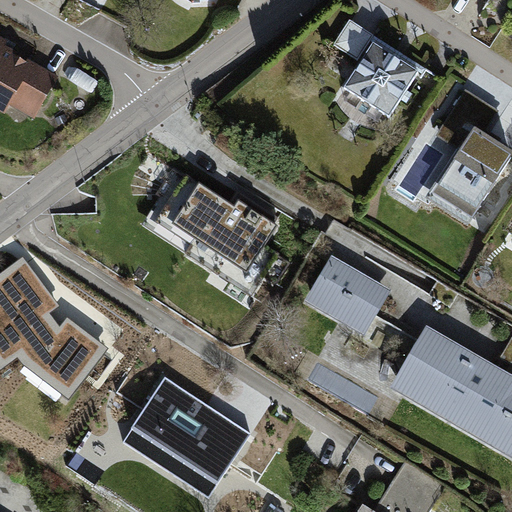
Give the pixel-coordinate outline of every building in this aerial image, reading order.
[(357,60),(372,35),(349,20),(334,46),(357,60)] [(7,41),(0,37),(0,112),(3,114),(11,105),(36,119),(57,77),(3,48),(7,41)] [(418,73),(373,44),(344,89),(391,119),(418,73)] [(498,111),(466,91),(438,137),(460,151),(432,196),(472,219),(511,155),(484,136),(498,111)] [(239,201),(235,206),(186,174),(182,181),(175,176),(144,223),(252,293),(277,254),(263,245),(276,225),(239,201)] [(60,306),(25,256),(0,274),(0,367),(2,369),(19,357),(25,366),(71,399),(110,349),(68,317),(61,326),(50,313),(60,306)] [(391,293),(332,258),(304,303),(364,337),(391,293)] [(511,374),(425,324),(390,390),(511,458),(511,374)] [(254,427),(164,369),(117,441),(206,499),(254,427)] [(111,485),(120,468),(76,445),(67,463),(111,485)] [(374,511),(372,511),(361,505),(357,511),(429,511),(447,488),(404,462),(374,511)]
